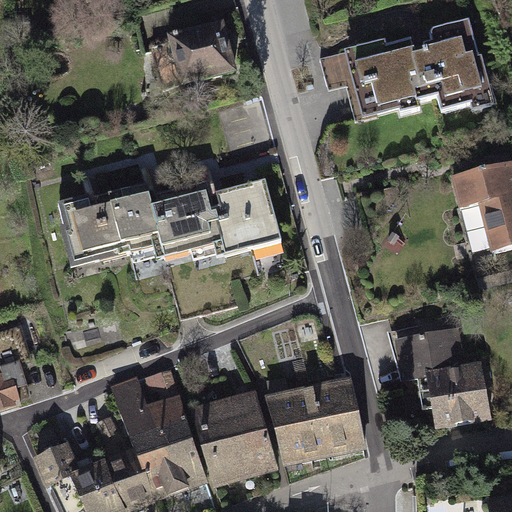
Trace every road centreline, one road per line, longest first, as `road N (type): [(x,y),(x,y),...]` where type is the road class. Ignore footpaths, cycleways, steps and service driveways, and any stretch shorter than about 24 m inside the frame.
road 1 (residential): [(384,466),(261,0)]
road 2 (residential): [(261,511),(384,466)]
road 3 (residential): [(384,466),(511,443)]
